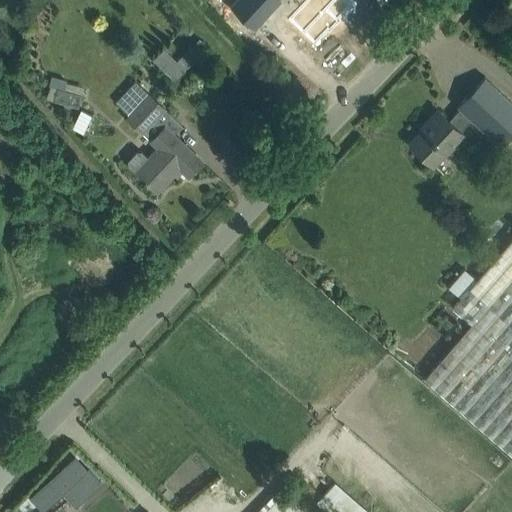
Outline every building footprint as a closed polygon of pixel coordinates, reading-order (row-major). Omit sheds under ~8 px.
[(234,0),(231,4),(241,12),(233,21),(248,34),(256,26),(255,25),(278,0),(234,0)] [(338,19),(351,6),(344,0),(307,0),(289,19),(315,44),(327,31),(329,32),(340,21),(338,19)] [(460,107),(471,118),(500,146),(511,133),(511,101),(484,76),(457,105),(460,107)] [(182,124),(149,93),(135,80),(116,100),(130,113),(127,117),(158,147),(149,156),(142,150),(136,150),(128,159),(128,164),(144,179),(143,180),(146,183),(147,182),(156,190),(174,171),(173,170),(178,164),(188,174),(202,160),(173,133),(182,124)] [(422,129),(410,142),(433,164),(462,132),(460,130),(471,118),(460,107),(449,119),(438,109),(420,127),(422,129)] [(511,236),(452,305),(471,322),(424,377),(511,453),(511,236)] [(71,460),(30,496),(42,509),(63,491),(75,504),(100,481),(88,467),(82,473),(71,460)]
